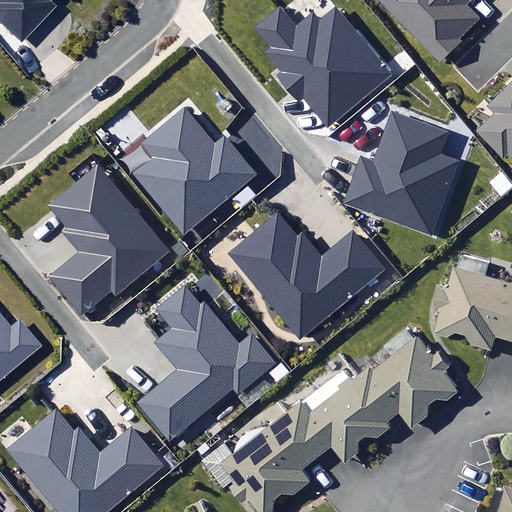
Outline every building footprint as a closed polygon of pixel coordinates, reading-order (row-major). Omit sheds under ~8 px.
[(51,11),(45,5),(49,0),(0,0),(0,15),(23,39),(51,11)] [(377,0),(441,65),(482,24),(467,9),(475,0),(377,0)] [(276,50),(270,55),(285,73),(281,77),(303,103),(309,98),(330,123),(389,75),(338,11),(324,23),(317,15),(298,30),(282,10),(259,29),(276,50)] [(500,113),(480,132),(511,164),(511,85),(492,105),(500,113)] [(217,146),(186,110),(146,145),(158,158),(139,175),(190,235),(258,176),(225,138),(217,146)] [(452,136),(397,114),(377,163),(366,159),(350,200),(434,233),(462,164),(444,156),(452,136)] [(56,276),(84,310),(113,287),(118,294),(168,253),(99,169),(54,205),(90,249),(56,276)] [(355,233),(322,260),(283,213),(234,255),(304,339),(386,270),(355,233)] [(511,285),(506,283),(510,274),(491,266),(486,277),(460,267),(434,332),(452,339),(457,335),(464,335),(470,338),(470,342),(492,350),(498,334),(511,339),(511,285)] [(193,286),(151,319),(167,338),(160,344),(181,371),(142,402),(172,439),(236,389),(241,395),(277,367),(249,331),(236,341),(193,286)] [(6,327),(0,319),(0,377),(38,346),(15,319),(6,327)] [(413,429),(431,415),(436,404),(443,400),(450,401),(461,392),(418,337),(354,386),(343,372),(270,429),(261,418),(206,460),(226,486),(233,480),(257,511),(269,511),(277,506),(282,497),(293,494),(311,480),(303,469),(334,446),(347,463),(364,450),(363,443),(366,438),(373,436),(378,439),(394,427),(389,420),(400,412),(413,429)] [(101,455),(63,408),(13,449),(63,511),(110,511),(165,468),(133,429),(101,455)] [(511,511),(511,479),(508,478),(500,511),(511,511)]
